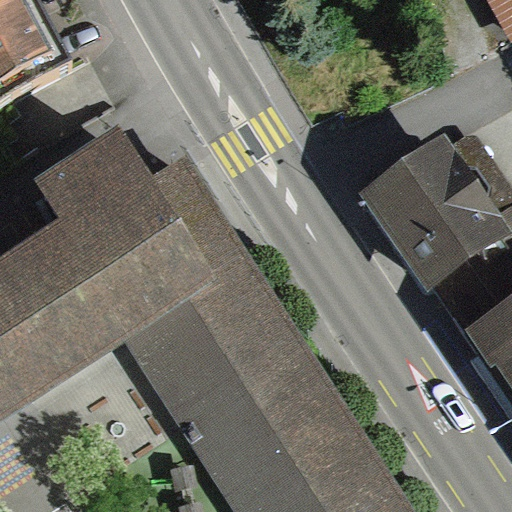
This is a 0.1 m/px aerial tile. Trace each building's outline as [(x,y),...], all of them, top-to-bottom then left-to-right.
[(0,0),(0,86),(54,59),(23,0),(0,0)] [(511,0),(494,0),(511,32),(511,0)] [(0,421),(124,340),(246,262),(164,138),(142,153),(129,132),(33,195),(54,227),(0,263),(0,421)] [(511,207),(472,151),(384,212),(510,393),(511,395),(511,207)] [(407,511),(246,262),(124,340),(235,511),(407,511)]
